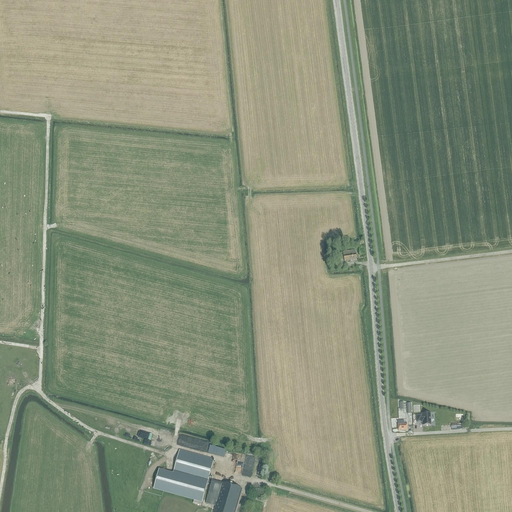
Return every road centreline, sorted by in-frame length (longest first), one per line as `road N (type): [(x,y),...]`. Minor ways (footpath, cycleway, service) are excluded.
road 1 (unclassified): [(384,436),(336,0)]
road 2 (unclassified): [(384,436),(511,428)]
